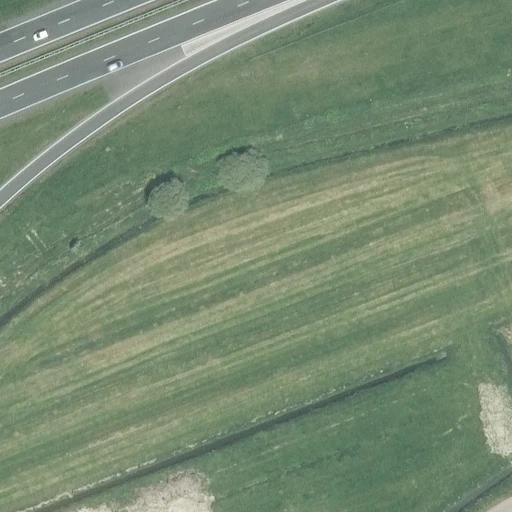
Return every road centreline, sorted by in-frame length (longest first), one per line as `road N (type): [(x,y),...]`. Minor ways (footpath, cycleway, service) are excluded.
road 1 (trunk): [(0,198),(117,108),(323,0)]
road 2 (trunk): [(0,105),(255,0)]
road 3 (trunk): [(125,0),(0,50)]
